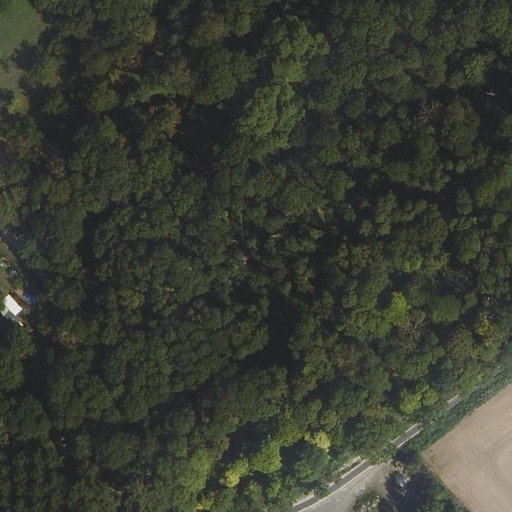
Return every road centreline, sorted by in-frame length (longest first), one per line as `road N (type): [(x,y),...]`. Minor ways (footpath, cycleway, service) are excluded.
road 1 (track): [(511,361),(308,511)]
road 2 (unclassified): [(65,444),(57,311),(36,264),(0,230)]
